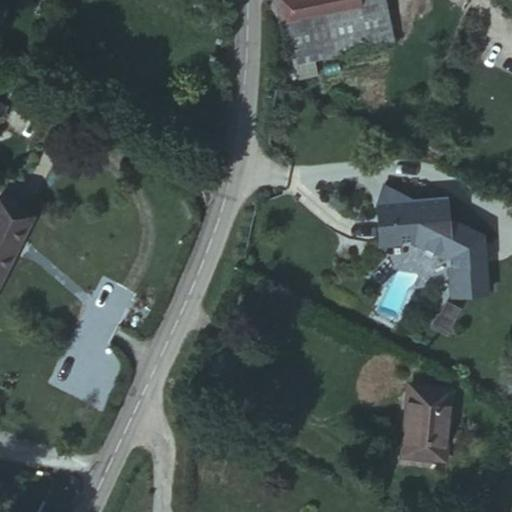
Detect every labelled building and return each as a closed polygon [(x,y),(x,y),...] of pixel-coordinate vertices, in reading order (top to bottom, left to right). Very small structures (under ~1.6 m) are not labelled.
[(284,24),(291,63),(392,44),(383,0),(267,0),(273,26),(284,24)] [(21,73),(0,64),(0,96),(7,100),(21,73)] [(55,188),(19,171),(0,208),(0,268),(13,274),(55,188)] [(392,237),(383,253),(401,254),(406,246),(392,237)] [(401,254),(383,253),(382,294),(432,295),(448,316),(447,353),(482,354),(484,298),(451,275),(451,256),(420,254),(406,246),(401,254)] [(470,405),(428,397),(419,466),(459,473),(470,405)] [(282,420),(256,402),(248,419),(271,436),(282,420)]
